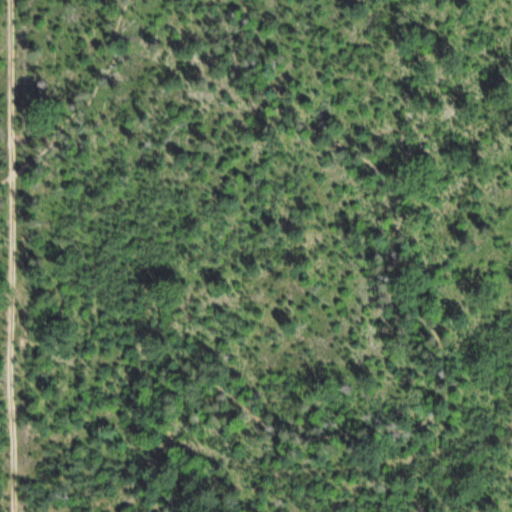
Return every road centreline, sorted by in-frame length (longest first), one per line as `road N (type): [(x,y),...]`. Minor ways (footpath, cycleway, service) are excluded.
road 1 (track): [(188,511),(132,374),(156,223),(149,127),(174,0)]
road 2 (track): [(11,0),(13,511)]
